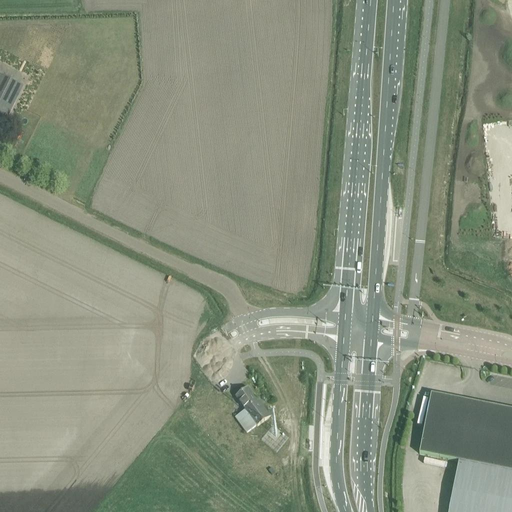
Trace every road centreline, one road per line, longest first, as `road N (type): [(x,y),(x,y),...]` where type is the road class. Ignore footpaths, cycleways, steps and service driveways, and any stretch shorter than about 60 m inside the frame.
road 1 (unclassified): [(444,0),(414,328)]
road 2 (primary): [(372,320),(393,0)]
road 3 (primary): [(370,0),(345,316)]
road 4 (unclassified): [(245,319),(218,282),(0,177)]
road 5 (primary): [(368,511),(371,338)]
road 6 (primary): [(342,355),(336,448),(345,511)]
